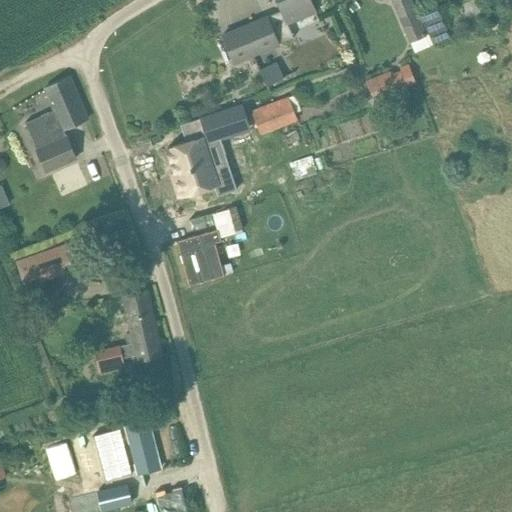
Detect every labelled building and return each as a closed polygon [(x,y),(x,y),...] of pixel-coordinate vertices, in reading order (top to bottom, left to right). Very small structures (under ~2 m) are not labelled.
[(287,24),(316,12),(310,0),(277,0),(282,11),(223,35),(234,63),(253,55),(294,38),(287,24)] [(393,0),(416,51),(430,45),(418,17),(410,0),(393,0)] [(430,45),(449,37),(437,9),(418,17),(430,45)] [(283,78),(276,62),(258,70),(267,85),(283,78)] [(366,81),(373,100),(400,91),(392,71),(366,81)] [(41,116),(25,123),(37,149),(47,171),(76,159),(63,129),(88,118),(71,77),(65,80),(44,89),(54,110),(41,116)] [(251,110),(261,135),(297,120),(289,97),(251,110)] [(242,104),(200,118),(206,138),(249,124),(242,104)] [(186,142),(168,148),(176,173),(172,174),(179,197),(215,185),(219,196),(236,190),(229,169),(214,174),(203,139),(202,137),(186,142)] [(298,179),(318,172),(312,155),(292,162),(298,179)] [(5,195),(0,197),(0,208),(9,205),(5,195)] [(69,240),(17,260),(26,286),(79,266),(69,240)] [(127,334),(129,344),(94,351),(100,375),(126,368),(123,358),(131,356),(132,361),(161,355),(146,290),(122,295),(131,333),(127,334)] [(120,427),(92,435),(105,482),(133,474),(130,464),(135,463),(137,474),(140,473),(160,468),(147,420),(128,425),(125,425),(125,427),(130,446),(125,447),(120,427)] [(127,485),(71,499),(74,511),(105,511),(132,505),(131,503),(127,485)]
